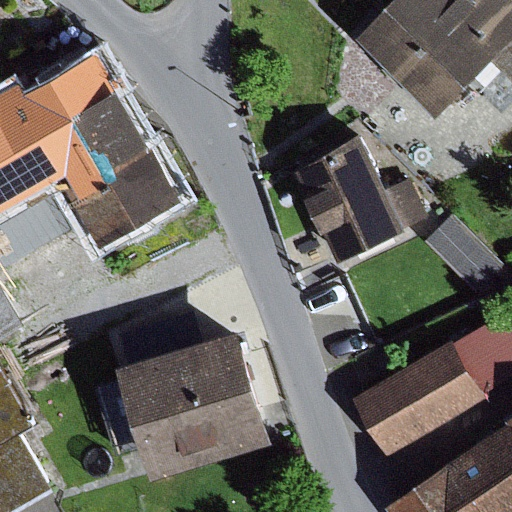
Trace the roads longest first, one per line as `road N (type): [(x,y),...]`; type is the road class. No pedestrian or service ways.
road 1 (residential): [(356,511),(199,95)]
road 2 (residential): [(199,95),(90,0)]
